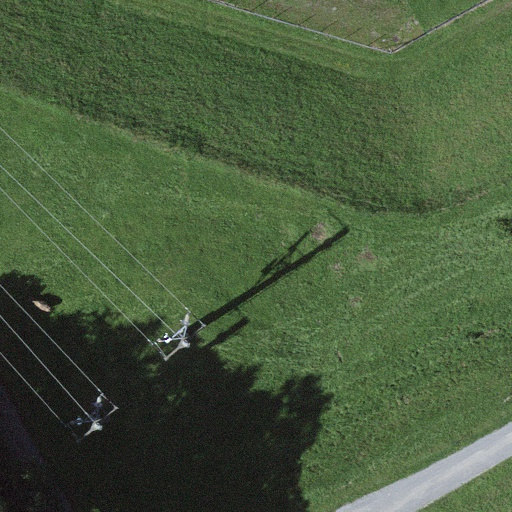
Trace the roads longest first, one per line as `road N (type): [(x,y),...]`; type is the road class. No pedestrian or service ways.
road 1 (track): [(511,14),(447,53),(383,69),(129,0)]
road 2 (track): [(382,511),(511,437)]
road 3 (track): [(0,402),(62,511)]
